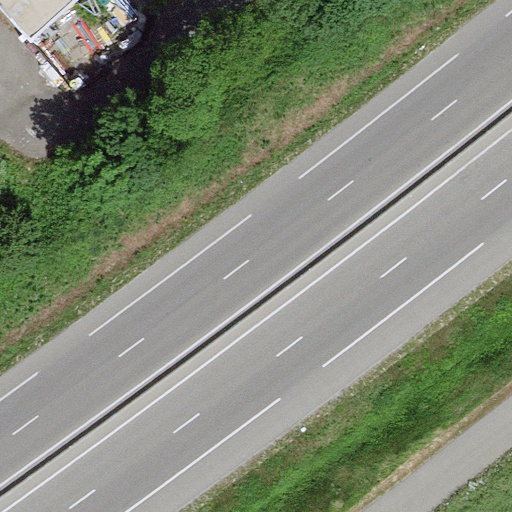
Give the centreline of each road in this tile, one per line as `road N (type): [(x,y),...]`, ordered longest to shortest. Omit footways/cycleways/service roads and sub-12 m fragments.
road 1 (trunk): [(511,46),(0,433)]
road 2 (trunk): [(72,511),(511,182)]
road 3 (unclassified): [(399,511),(511,426)]
